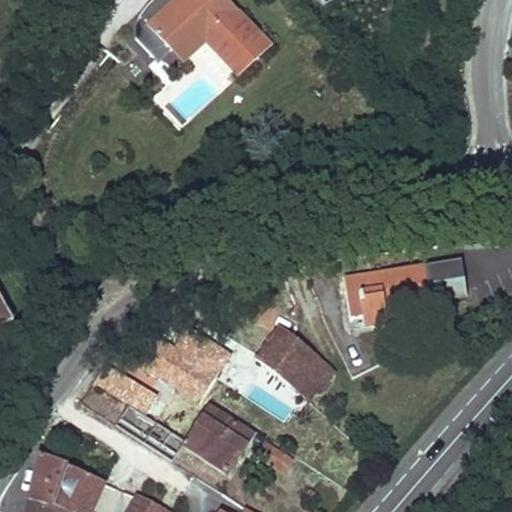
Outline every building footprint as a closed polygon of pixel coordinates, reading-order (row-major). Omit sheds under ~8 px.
[(219,0),(175,0),(171,4),(145,28),(168,54),(193,31),(198,37),(211,25),(238,53),(254,38),(219,0)] [(225,66),(238,53),(211,25),(198,37),(193,31),(168,54),(145,28),(137,37),(171,74),(203,42),(225,66)] [(467,301),(463,267),(380,278),(346,282),(351,320),(363,319),(364,330),(387,327),(385,311),(467,301)] [(0,297),(0,326),(13,319),(0,297)] [(0,326),(0,336),(17,327),(13,319),(0,326)] [(295,348),(278,335),(259,361),(274,374),(295,348)] [(150,359),(143,371),(199,406),(228,360),(206,346),(200,356),(190,350),(184,360),(159,344),(150,359)] [(295,348),(274,374),(308,402),(329,375),(295,348)] [(140,390),(106,369),(94,386),(128,406),(140,390)] [(185,442),(128,406),(115,425),(171,461),(181,447),(185,442)] [(252,438),(208,410),(185,442),(181,447),(226,476),(252,438)] [(282,458),(265,447),(258,458),(274,469),(282,458)] [(30,503),(60,511),(92,511),(105,486),(40,457),(32,493),(30,503)] [(115,492),(105,511),(124,511),(130,499),(115,492)] [(165,511),(138,496),(128,511),(165,511)] [(60,511),(30,503),(28,511),(60,511)]
